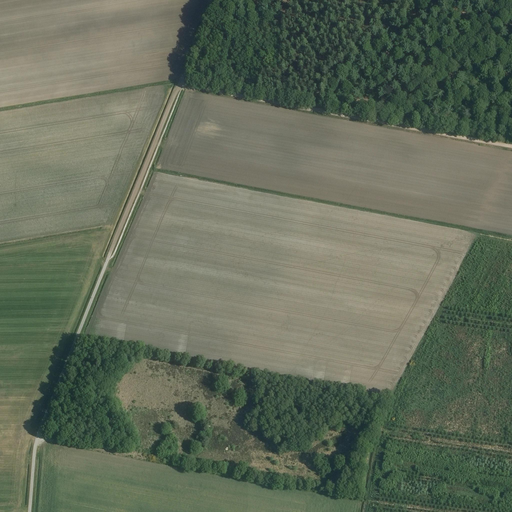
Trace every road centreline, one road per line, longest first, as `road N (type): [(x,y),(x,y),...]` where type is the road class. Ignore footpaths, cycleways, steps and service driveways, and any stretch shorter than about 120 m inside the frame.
road 1 (unclassified): [(29,511),(34,448),(108,258)]
road 2 (track): [(375,120),(180,83)]
road 3 (track): [(108,258),(180,83)]
road 4 (track): [(375,120),(507,0)]
road 5 (track): [(511,145),(375,120)]
